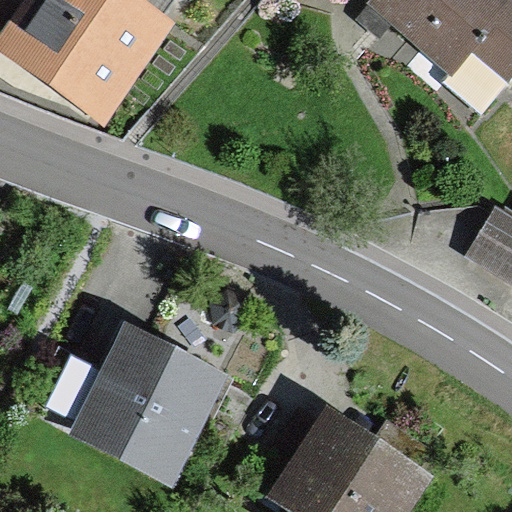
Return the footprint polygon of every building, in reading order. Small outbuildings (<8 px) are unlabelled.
[(0,63),(96,131),(167,31),(152,21),(166,0),(22,0),(0,32),(0,63)] [(511,70),(511,2),(509,0),(363,0),(361,3),(445,75),(466,50),(503,82),(511,70)] [(511,281),(511,203),(508,210),(496,202),(490,211),(485,208),(457,253),(510,286),(511,281)] [(163,486),(217,373),(114,324),(59,436),(163,486)] [(401,511),(423,478),(315,408),(257,497),(280,511),(401,511)]
